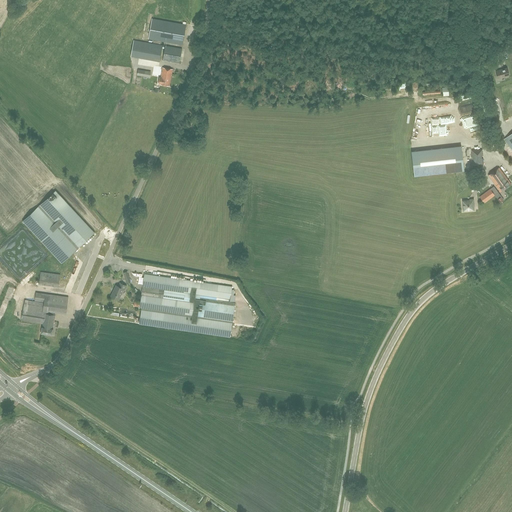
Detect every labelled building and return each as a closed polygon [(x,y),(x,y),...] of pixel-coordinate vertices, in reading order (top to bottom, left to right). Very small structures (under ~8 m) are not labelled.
[(182,24),(152,18),(148,39),(182,45),(186,24),(186,22),(183,21),(182,24)] [(134,40),(131,56),(159,61),(162,45),(134,40)] [(180,63),(182,48),(165,45),(165,50),(163,60),(178,63),(180,63)] [(169,86),(172,69),(162,67),(160,77),(159,77),(158,83),(159,83),(159,84),(169,86)] [(498,78),(509,75),(507,68),(496,71),(498,78)] [(461,146),(411,151),(414,176),(464,171),(478,169),(475,144),(461,146)] [(500,192),(511,184),(499,167),(488,175),(496,185),(495,185),(500,192)] [(493,186),(479,197),(484,203),(494,195),(498,192),(493,186)] [(61,263),(95,232),(56,190),(22,221),(61,263)] [(463,211),(473,210),(473,204),(474,204),(473,199),(471,199),(471,200),(462,200),(463,211)] [(58,286),(60,274),(41,272),(39,283),(58,286)] [(141,308),(139,324),(230,337),(235,302),(233,302),(234,295),(234,290),(231,289),(232,286),(144,274),(142,286),(140,302),(139,307),(141,308)] [(124,290),(127,285),(120,282),(119,286),(116,285),(110,296),(118,300),(123,290),(124,290)] [(66,313),(69,297),(36,291),(35,300),(36,300),(36,301),(24,299),(21,320),(42,323),(41,334),(52,335),(55,315),(50,314),(50,311),(66,313)]
